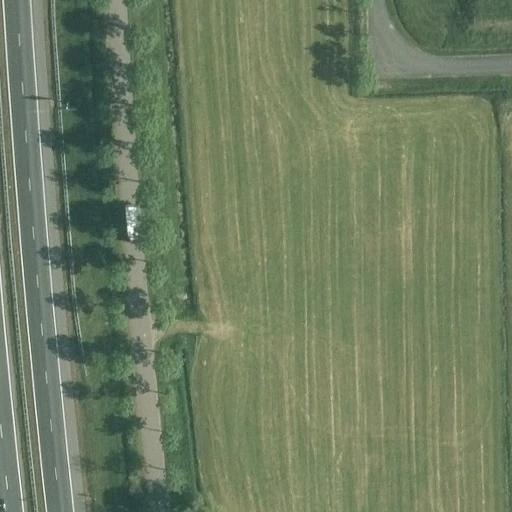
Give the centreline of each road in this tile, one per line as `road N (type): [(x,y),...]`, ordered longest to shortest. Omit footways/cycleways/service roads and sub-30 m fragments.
road 1 (unclassified): [(162,511),(116,0)]
road 2 (motorway): [(60,511),(17,0)]
